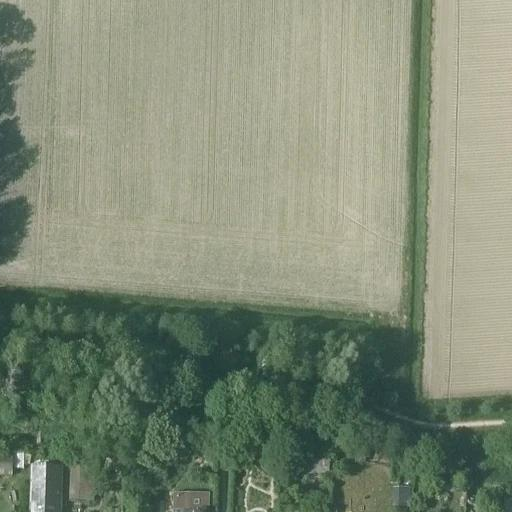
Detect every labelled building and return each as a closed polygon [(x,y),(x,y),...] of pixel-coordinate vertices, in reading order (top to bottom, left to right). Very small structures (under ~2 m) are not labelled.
[(276,448),(261,447),(261,463),(276,464),(276,448)] [(299,475),(328,478),(330,455),(301,452),(299,475)] [(0,455),(0,476),(12,477),(12,455),(0,455)] [(69,461),(68,502),(92,503),(94,461),(69,461)] [(38,464),(37,511),(59,511),(61,464),(38,464)] [(409,508),(409,491),(397,491),(397,508),(409,508)]
